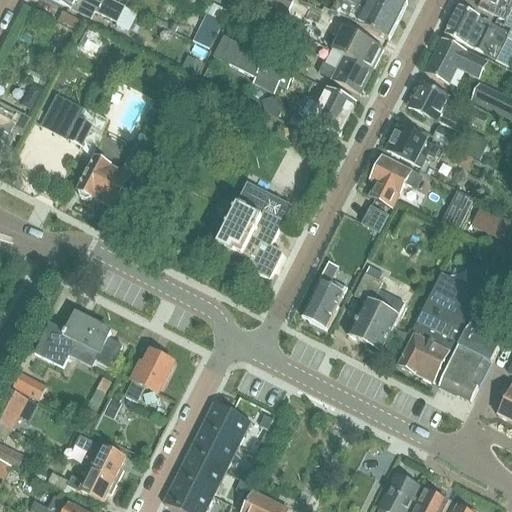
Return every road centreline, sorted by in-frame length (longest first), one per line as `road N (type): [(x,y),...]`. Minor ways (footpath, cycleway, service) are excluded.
road 1 (residential): [(258,355),(437,0)]
road 2 (tertiary): [(233,340),(215,312),(92,251),(51,249),(0,221)]
road 3 (tertiary): [(462,456),(258,355)]
road 4 (residential): [(147,511),(233,340)]
